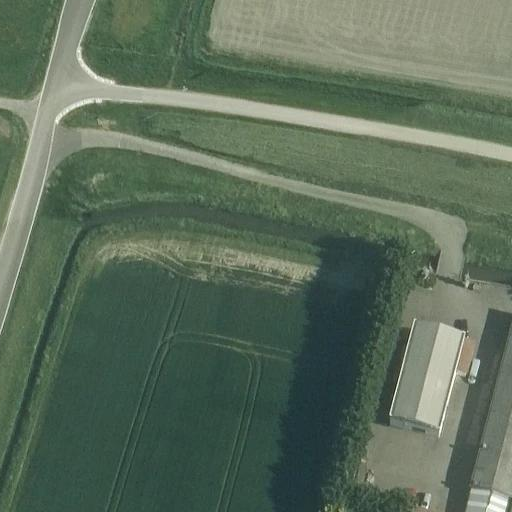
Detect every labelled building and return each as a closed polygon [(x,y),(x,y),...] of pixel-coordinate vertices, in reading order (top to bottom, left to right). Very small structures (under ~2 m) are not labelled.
[(511,379),(511,325),(499,376),(511,379)] [(464,380),(469,362),(472,350),(415,335),(391,429),(438,441),(454,377),(464,380)] [(511,440),(511,379),(499,376),(485,433),(511,440)] [(511,500),(511,496),(511,440),(485,433),(482,442),(470,490),(511,500)] [(507,511),(511,500),(470,490),(464,511),(507,511)]
